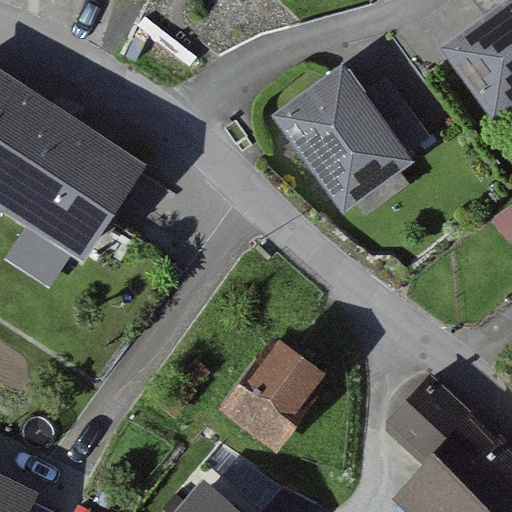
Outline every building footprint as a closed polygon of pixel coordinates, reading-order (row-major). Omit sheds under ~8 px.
[(511,8),(462,46),(511,112),(511,8)] [(373,52),(289,113),(360,211),(444,150),(373,52)] [(167,174),(0,68),(0,162),(124,241),(167,174)] [(309,318),(239,394),(287,437),(356,361),(309,318)] [(427,472),(402,498),(415,511),(511,511),(511,464),(434,388),(389,434),(427,472)] [(190,511),(324,511),(330,506),(253,440),(190,511)] [(0,450),(0,511),(54,511),(69,484),(0,450)]
